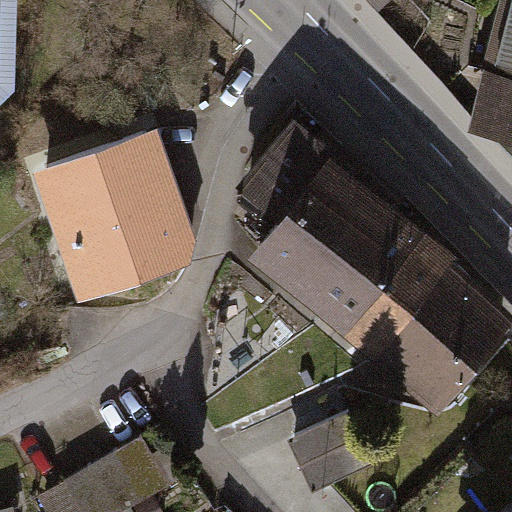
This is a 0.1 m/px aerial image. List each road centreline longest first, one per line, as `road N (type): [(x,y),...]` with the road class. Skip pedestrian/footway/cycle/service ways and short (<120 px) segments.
road 1 (residential): [(316,26),(207,157),(206,263),(150,359),(0,432)]
road 2 (secondary): [(316,26),(511,233)]
